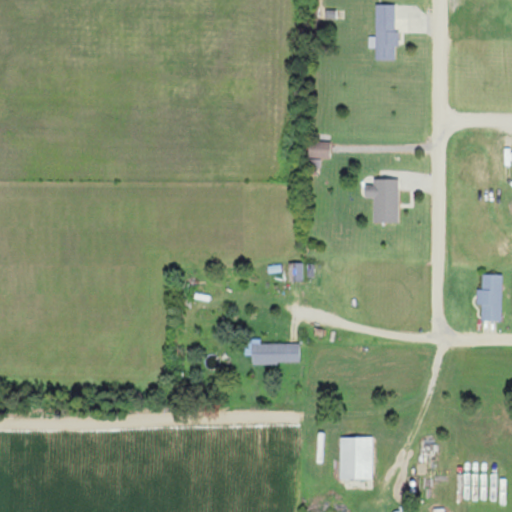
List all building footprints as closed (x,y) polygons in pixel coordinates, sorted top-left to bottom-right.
[(376,37),(369,37),(369,48),(375,48),(376,61),(396,60),(395,5),(375,5),(376,37)] [(329,158),(330,142),(309,141),(308,157),(329,158)] [(373,222),(398,223),(399,180),(373,179),(373,186),(365,185),(364,198),(373,198),(373,222)] [(303,263),(289,263),(289,281),(303,281),(303,263)] [(503,275),(482,275),(482,289),(477,289),(477,305),(482,305),(481,321),(502,321),(503,275)] [(300,344),(261,344),(261,339),(246,339),(246,355),(252,355),(252,364),(300,364),(300,344)] [(373,480),(373,438),(341,438),(340,479),(373,480)]
